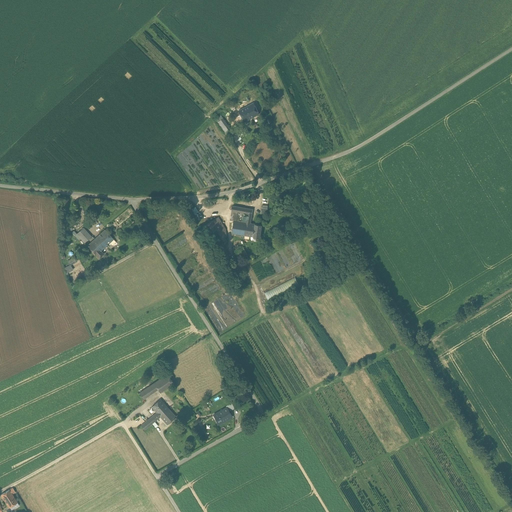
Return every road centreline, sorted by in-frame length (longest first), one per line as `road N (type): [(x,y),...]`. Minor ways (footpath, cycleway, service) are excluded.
road 1 (unclassified): [(131,199),(228,193),(351,151),(511,48)]
road 2 (unclassified): [(179,511),(158,477),(261,410),(131,199)]
road 3 (track): [(511,290),(421,347),(396,346),(259,418)]
road 4 (unclassified): [(131,199),(0,184)]
